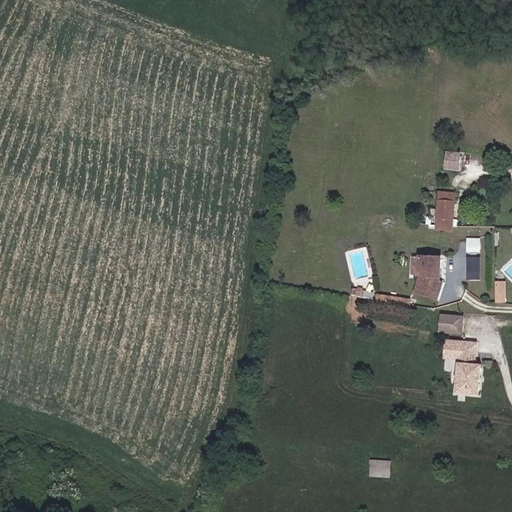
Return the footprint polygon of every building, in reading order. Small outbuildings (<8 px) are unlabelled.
[(445,149),(444,168),(460,169),(461,150),(445,149)] [(452,230),(455,193),(439,192),(436,229),(452,230)] [(468,251),(482,251),(482,237),(468,237),(468,251)] [(481,271),(483,255),(468,254),(467,270),(481,271)] [(439,283),(441,258),(413,257),(413,275),(418,275),(418,277),(421,278),(416,294),(435,300),(441,283),(439,283)] [(507,302),(507,280),(496,280),(496,301),(507,302)] [(411,299),(377,294),(376,300),(410,305),(411,299)] [(462,330),(463,314),(442,312),(441,328),(462,330)] [(475,364),(476,352),(473,352),(474,343),(448,341),(446,359),(458,360),(455,393),(479,395),(481,365),(475,364)] [(370,475),(392,477),(393,459),(372,458),(370,475)] [(407,462),(398,461),(397,469),(406,469),(407,462)]
